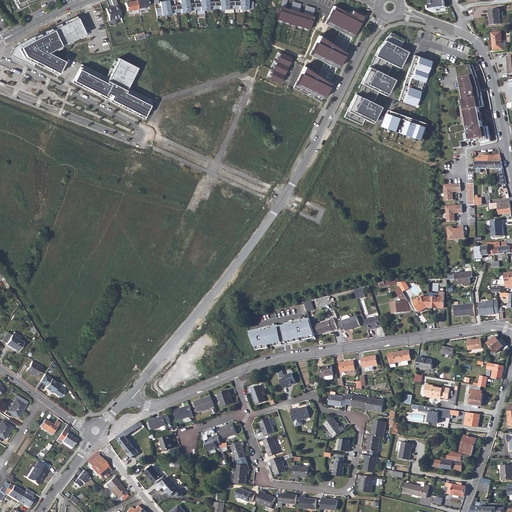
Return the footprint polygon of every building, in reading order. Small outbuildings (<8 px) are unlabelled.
[(13,0),(18,9),(27,4),(26,2),(31,0),(13,0)] [(121,18),(115,0),(111,0),(113,6),(106,8),(109,21),(121,18)] [(138,8),(135,0),(131,0),(132,1),(125,3),(127,11),(138,8)] [(135,0),(138,8),(149,6),(147,0),(135,0)] [(166,0),(159,1),(161,7),(155,8),(157,16),(162,15),(171,14),(170,13),(180,12),(190,11),(190,10),(200,9),(200,10),(209,9),(219,8),(219,9),(228,9),(228,8),(239,8),(239,9),(247,9),(253,9),(253,2),(248,1),(247,0),(238,0),(239,1),(233,1),(228,1),(227,0),(219,0),(219,1),(214,1),(208,2),(208,0),(199,0),(199,2),(194,3),(189,3),(188,0),(179,0),(180,4),(175,5),(169,6),(168,0),(166,0)] [(442,0),(428,0),(430,9),(444,8),(442,0)] [(333,6),(325,22),(353,36),(363,16),(351,11),(348,14),(333,6)] [(280,7),(276,20),(309,30),(314,17),(280,7)] [(100,9),(93,11),(98,28),(105,26),(100,9)] [(499,9),(490,10),(491,25),(501,24),(499,9)] [(86,34),(77,16),(52,28),(16,46),(12,56),(34,67),(35,64),(57,75),(65,61),(48,52),(86,34)] [(384,40),(377,47),(343,117),(361,124),(364,119),(372,123),(380,106),(372,103),(377,92),(385,95),(393,79),(385,75),(391,63),(399,67),(407,52),(399,48),(404,39),(390,32),(384,40)] [(501,32),(492,33),(494,50),(506,49),(505,43),(502,43),(501,32)] [(314,43),(309,54),(338,66),(344,54),(318,37),(316,44),(314,43)] [(466,43),(460,48),(469,60),(475,56),(466,43)] [(280,53),(268,79),(279,84),(291,58),(280,53)] [(398,100),(416,106),(432,61),(414,55),(398,100)] [(109,78),(81,64),(72,81),(107,99),(110,93),(113,95),(110,101),(144,118),(153,100),(128,88),(138,67),(119,58),(109,78)] [(474,65),(460,66),(461,73),(459,74),(461,80),(463,89),(465,100),(461,100),(461,101),(462,104),(462,107),(462,111),(463,118),(464,124),(462,125),(450,127),(450,128),(451,132),(451,134),(449,134),(450,140),(452,139),(454,149),(462,147),(461,142),(467,141),(471,140),(475,139),(481,138),(482,143),(491,141),(488,127),(483,128),(482,121),(480,113),(479,108),(485,107),(481,91),(482,90),(478,78),(474,65)] [(302,68),(294,84),(323,98),(329,85),(302,68)] [(390,111),(385,127),(424,141),(430,125),(390,111)] [(500,154),(488,156),(488,162),(486,162),(486,169),(503,169),(500,154)] [(488,162),(488,156),(481,156),(481,159),(475,159),(475,173),(481,173),(481,169),(486,169),(486,162),(488,162)] [(460,184),(444,185),(446,200),(454,200),(453,192),(453,190),(457,189),(457,192),(461,192),(460,184)] [(510,201),(498,202),(490,203),(490,208),(499,207),(500,214),(511,213),(510,201)] [(446,206),(447,222),(455,221),(454,214),(454,211),(459,211),(459,213),(463,213),(462,205),(446,206)] [(503,219),(490,220),(492,237),(503,236),(502,223),(503,223),(503,219)] [(448,227),(449,240),(455,239),(455,238),(465,238),(464,226),(460,226),(460,229),(453,229),(453,227),(448,227)] [(502,246),(500,246),(493,247),(494,254),(505,253),(505,246),(507,246),(507,243),(511,242),(511,238),(507,239),(507,242),(502,242),(502,246)] [(483,255),(494,254),(493,247),(500,246),(499,242),(488,243),(488,244),(484,245),(484,246),(474,247),(475,259),(483,258),(483,255)] [(472,272),(455,274),(456,285),(470,284),(470,278),(472,278),(472,272)] [(401,288),(403,292),(410,288),(406,281),(398,282),(401,288)] [(359,288),(354,290),(358,299),(363,298),(359,288)] [(403,292),(401,288),(396,291),(401,299),(402,301),(399,302),(391,303),(393,313),(414,310),(403,292)] [(432,299),(432,308),(444,308),(444,290),(439,290),(439,297),(432,297),(432,299)] [(508,305),(507,305),(507,307),(506,307),(506,308),(511,308),(511,293),(501,293),(500,293),(500,294),(502,294),(502,297),(508,298),(509,298),(508,305)] [(432,299),(420,299),(414,302),(420,312),(427,308),(432,308),(432,299)] [(312,300),(305,302),(308,311),(315,309),(312,300)] [(308,311),(305,302),(299,303),(302,313),(308,311)] [(488,314),(488,316),(499,315),(498,307),(498,302),(486,302),(486,304),(479,304),(479,306),(480,315),(488,314)] [(475,306),(474,303),(455,305),(456,317),(471,315),(471,317),(475,317),(475,306)] [(378,315),(364,320),(367,330),(373,328),(373,327),(381,325),(378,315)] [(343,322),(339,323),(342,331),(345,330),(346,332),(360,327),(357,318),(351,319),(351,318),(348,317),(344,318),(343,320),(343,322)] [(315,336),(311,319),(286,324),(290,342),(315,336)] [(334,320),(316,325),(319,335),(337,330),(334,320)] [(290,342),(286,324),(250,332),(257,349),(290,342)] [(11,334),(7,331),(2,340),(5,342),(5,343),(18,351),(24,342),(20,339),(22,336),(13,331),(11,334)] [(496,336),(488,343),(496,352),(504,346),(496,336)] [(481,339),(468,341),(469,350),(483,348),(481,339)] [(443,346),(442,354),(450,355),(450,353),(453,354),(454,348),(443,346)] [(403,361),(408,360),(411,360),(410,350),(389,353),(391,364),(396,364),(395,362),(403,361)] [(369,356),(362,358),(364,367),(378,365),(376,355),(369,356)] [(417,362),(417,367),(432,369),(433,364),(432,364),(432,360),(426,359),(426,358),(418,357),(417,362)] [(354,360),(339,362),(341,372),(355,369),(354,360)] [(33,362),(27,372),(31,375),(32,374),(38,377),(43,369),(33,362)] [(504,366),(487,362),(487,364),(487,365),(486,369),(493,370),(492,378),(502,380),(504,366)] [(332,364),(319,366),(321,377),(326,376),(326,379),(327,380),(332,379),(333,377),(333,375),(334,374),(332,364)] [(284,377),(280,379),(283,388),(287,386),(287,385),(287,384),(290,384),(295,383),(292,373),(283,376),(284,377)] [(45,374),(41,382),(47,387),(46,388),(50,392),(51,391),(53,393),(59,397),(62,396),(64,394),(64,391),(58,387),(59,385),(45,374)] [(423,376),(416,374),(415,381),(422,383),(423,376)] [(480,376),(478,386),(486,387),(488,377),(480,376)] [(434,385),(426,384),(425,393),(427,396),(431,396),(431,398),(441,400),(441,398),(448,399),(450,388),(443,387),(443,388),(434,387),(434,385)] [(258,385),(248,388),(250,392),(251,392),(256,403),(264,400),(258,385)] [(483,396),(482,395),(482,394),(482,391),(471,389),(470,394),(472,394),(471,405),(482,406),(483,396)] [(230,390),(218,394),(223,408),(233,404),(230,395),(231,394),(230,390)] [(330,394),(329,404),(342,406),(343,397),(330,394)] [(14,399),(16,400),(26,406),(28,402),(16,395),(14,399)] [(210,395),(192,402),(195,408),(197,407),(198,410),(210,406),(210,407),(214,405),(210,395)] [(363,409),(367,410),(369,398),(354,395),(352,405),(363,407),(363,409)] [(369,398),(367,410),(371,411),(371,410),(382,412),(384,400),(369,398)] [(26,406),(16,400),(9,412),(7,410),(5,414),(10,417),(12,414),(18,418),(26,406)] [(193,416),(189,405),(174,411),(178,421),(189,417),(190,418),(193,416)] [(295,407),(290,408),(294,421),(295,426),(303,423),(303,422),(302,418),(310,416),(306,405),(295,409),(295,407)] [(414,405),(413,409),(420,409),(419,411),(430,413),(429,423),(439,424),(440,417),(451,419),(452,416),(452,410),(414,405)] [(466,412),(463,425),(478,427),(480,414),(466,412)] [(170,423),(167,415),(150,421),(153,430),(167,425),(167,424),(170,423)] [(324,423),(334,437),(344,429),(342,426),(340,427),(333,417),(324,423)] [(269,418),(260,421),(263,431),(262,431),(264,435),(274,431),(269,418)] [(45,419),(40,427),(47,432),(48,430),(53,433),(60,423),(57,420),(54,425),(45,419)] [(0,436),(5,439),(12,427),(2,421),(0,425),(0,436)] [(140,421),(132,426),(135,430),(143,425),(140,421)] [(372,427),(371,435),(379,436),(383,437),(386,422),(375,421),(374,427),(372,427)] [(233,423),(220,428),(224,438),(237,433),(233,423)] [(67,425),(58,439),(62,441),(72,448),(77,440),(67,433),(70,427),(67,425)] [(127,429),(116,436),(116,437),(128,452),(127,453),(131,457),(138,452),(135,447),(134,447),(126,436),(130,433),(127,429)] [(170,434),(159,439),(164,451),(174,447),(171,439),(172,439),(170,434)] [(371,435),(368,434),(367,439),(369,439),(367,450),(370,450),(369,456),(376,457),(379,436),(371,435)] [(221,444),(217,435),(209,438),(210,439),(205,441),(208,451),(218,448),(218,446),(221,445),(221,444)] [(465,435),(460,451),(471,455),(473,451),(477,439),(465,435)] [(273,436),(264,439),(269,456),(279,452),(273,436)] [(340,438),(338,449),(349,451),(349,447),(348,447),(349,439),(340,438)] [(243,441),(231,445),(237,460),(246,456),(242,445),(244,445),(243,441)] [(403,442),(399,458),(410,460),(412,448),(414,448),(414,444),(403,442)] [(49,443),(43,454),(45,455),(52,445),(49,443)] [(462,458),(454,456),(455,452),(454,452),(447,456),(447,458),(443,458),(442,460),(436,459),(435,467),(462,471),(463,464),(465,465),(466,461),(462,460),(462,458)] [(89,463),(92,465),(93,464),(100,472),(98,474),(101,477),(110,469),(108,466),(101,458),(98,455),(89,463)] [(369,456),(365,455),(364,459),(366,459),(364,471),(374,472),(376,457),(369,456)] [(280,456),(270,460),(272,464),(273,464),(276,474),(286,470),(282,461),(280,456)] [(335,461),(334,471),(333,475),(343,476),(343,472),(345,462),(343,462),(344,459),(337,458),(337,461),(335,461)] [(49,469),(38,462),(28,479),(39,485),(42,480),(41,479),(43,476),(45,473),(46,473),(49,469)] [(511,463),(503,464),(504,479),(511,478),(511,463)] [(236,464),(234,483),(236,483),(246,484),(247,474),(248,474),(249,465),(236,464)] [(153,465),(145,472),(154,483),(163,476),(161,473),(160,473),(153,465)] [(294,465),(293,477),(297,478),(297,476),(308,477),(309,467),(294,465)] [(91,478),(84,469),(74,481),(79,486),(83,482),(84,483),(91,478)] [(361,475),(360,483),(361,483),(360,490),(371,492),(374,477),(361,475)] [(169,476),(161,482),(164,486),(163,487),(166,490),(167,489),(172,495),(175,493),(178,496),(180,496),(183,494),(183,491),(181,488),(180,489),(175,482),(169,476)] [(114,477),(105,484),(110,490),(108,493),(113,499),(115,500),(116,499),(117,499),(126,492),(114,477)] [(6,482),(0,490),(0,499),(4,493),(18,502),(24,492),(10,483),(9,484),(6,482)] [(463,483),(458,482),(458,484),(447,483),(446,487),(449,487),(448,494),(454,495),(454,496),(454,497),(458,498),(459,497),(459,496),(464,496),(466,486),(463,485),(463,483)] [(480,483),(477,490),(489,494),(491,485),(485,484),(480,483)] [(406,484),(404,493),(427,499),(429,487),(425,486),(424,488),(406,484)] [(239,488),(236,497),(249,502),(252,503),(255,495),(252,494),(252,493),(239,488)] [(24,492),(18,502),(28,508),(34,498),(32,497),(33,495),(26,490),(24,492)] [(261,490),(256,502),(271,508),(275,497),(265,493),(265,492),(261,490)] [(280,494),(279,502),(283,502),(283,503),(296,505),(297,495),(284,493),(284,494),(280,494)] [(72,494),(69,498),(75,504),(78,500),(72,494)] [(301,495),(300,508),(316,509),(317,500),(306,498),(306,496),(301,495)] [(433,496),(431,502),(442,505),(443,501),(436,500),(437,497),(433,496)] [(472,503),(469,511),(486,511),(487,507),(488,503),(488,501),(482,500),(481,506),(479,506),(475,506),(478,498),(475,497),(472,503)] [(323,498),(321,509),(336,511),(338,501),(326,499),(326,498),(323,498)] [(216,502),(215,502),(214,511),(217,511),(222,511),(224,508),(225,502),(216,502)]
